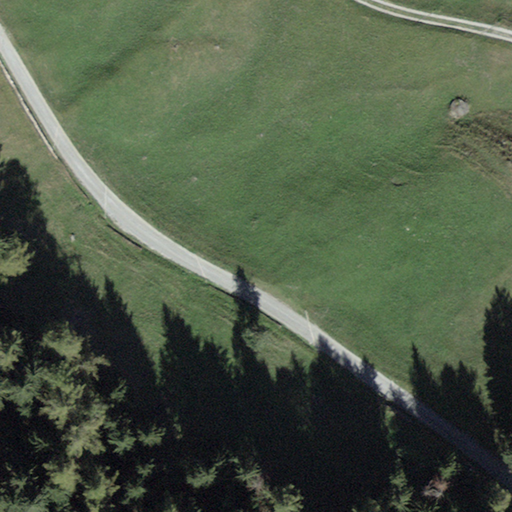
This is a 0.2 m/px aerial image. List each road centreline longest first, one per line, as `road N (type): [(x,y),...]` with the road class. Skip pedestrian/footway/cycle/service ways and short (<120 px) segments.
road 1 (unclassified): [(0,42),(76,169),(121,216),(269,308),(511,482)]
road 2 (track): [(511,40),(355,0)]
